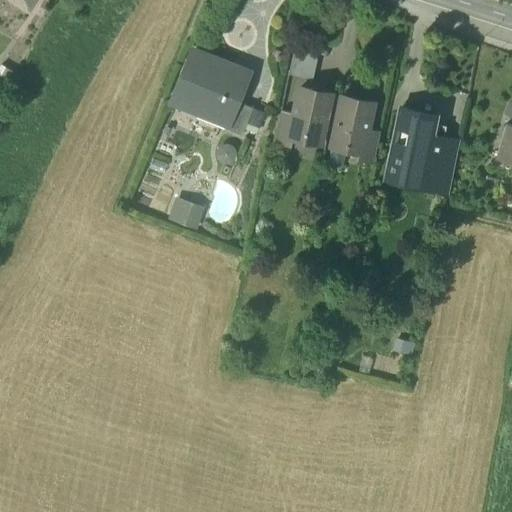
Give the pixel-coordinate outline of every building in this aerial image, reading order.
[(316,76),(320,47),(299,44),(295,73),(316,76)] [(247,74),(193,52),(173,102),(226,123),(228,124),(236,102),(247,74)] [(298,76),(297,85),(316,86),(316,77),(298,76)] [(313,90),(301,87),(299,89),(293,114),(288,138),(291,138),(305,141),(307,135),(320,138),(324,120),(330,93),(328,93),(322,97),(314,95),(315,92),(313,90)] [(330,93),(324,120),(330,121),(335,99),(333,98),(330,93)] [(337,100),(335,99),(330,121),(336,122),(341,96),(337,100)] [(348,102),(344,96),(342,96),(341,96),(336,122),(331,147),(345,150),(348,150),(349,144),(361,147),(363,147),(367,130),(372,105),(370,102),(359,99),(356,101),(355,104),(348,102)] [(253,108),(236,102),(228,124),(226,123),(224,129),(242,136),(253,108)] [(434,115),(401,108),(389,163),(402,165),(401,171),(399,170),(398,175),(400,175),(399,182),(414,185),(414,183),(430,186),(430,188),(432,189),(434,180),(443,139),(441,138),(440,140),(429,137),(434,115)] [(280,112),(274,141),(289,145),(291,138),(288,138),(293,114),(280,112)] [(511,126),(506,124),(496,158),(511,162),(511,126)] [(379,133),(367,130),(363,147),(361,147),(358,159),(373,162),(379,133)] [(459,142),(443,139),(434,180),(451,183),(459,142)] [(345,150),(331,147),(328,160),(329,166),(334,170),(340,169),(343,163),(345,150)] [(168,221),(197,228),(203,205),(173,197),(168,221)]
